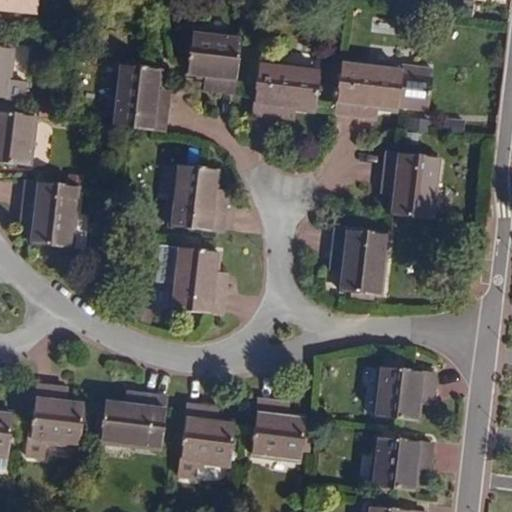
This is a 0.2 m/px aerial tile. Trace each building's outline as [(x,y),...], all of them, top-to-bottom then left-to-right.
[(35,0),(0,0),(0,12),(34,16),(35,0)] [(242,39),(192,34),(191,38),(189,54),(187,74),(206,76),(215,77),(213,91),(236,94),(242,39)] [(191,38),(183,37),(182,53),(189,54),(191,38)] [(12,49),(0,47),(0,98),(5,99),(5,103),(25,106),(27,85),(8,83),(12,49)] [(286,65),(259,62),(252,116),(283,120),(285,107),(296,108),(315,111),(320,72),(285,68),(286,65)] [(367,65),(342,63),(336,116),(365,120),(366,106),(378,108),(398,110),(398,108),(430,111),(434,71),(403,67),(403,72),(367,68),(367,65)] [(160,71),(122,66),(118,102),(115,101),(112,126),(129,128),(162,132),(166,132),(169,103),(156,102),(157,89),(160,71)] [(215,77),(206,76),(205,90),(213,91),(215,77)] [(157,89),(156,102),(169,103),(171,91),(157,89)] [(376,121),(378,108),(366,106),(365,120),(376,121)] [(295,121),(296,108),(285,107),(283,120),(295,121)] [(0,163),(28,167),(34,117),(0,112),(0,163)] [(441,159),(386,153),(383,182),(396,184),(395,195),(393,213),(392,216),(430,220),(435,184),(438,184),(441,159)] [(218,167),(179,163),(174,204),(170,204),(168,227),(223,234),(227,203),(214,201),(215,190),(218,167)] [(81,184),(27,178),(23,211),(35,212),(33,223),(31,243),(70,248),(75,208),(78,208),(81,184)] [(396,184),(383,182),(381,193),(395,195),(396,184)] [(215,190),(214,201),(227,203),(228,192),(215,190)] [(22,222),(33,223),(35,212),(23,211),(22,222)] [(391,236),(335,229),(331,260),(344,261),(342,273),(340,291),(350,293),(373,295),(378,296),(382,261),(387,262),(391,236)] [(218,253),(162,246),(158,282),(172,283),(168,309),(222,316),(226,287),(214,286),(215,275),(218,253)] [(342,273),(344,261),(331,260),(330,271),(342,273)] [(215,275),(214,286),(226,287),(227,276),(215,275)] [(373,295),(350,293),(350,298),(373,301),(373,295)] [(385,356),(384,368),(404,370),(406,358),(385,356)] [(384,368),(381,367),(375,417),(416,422),(418,404),(419,395),(433,397),(436,374),(404,370),(384,368)] [(59,389),(37,386),(31,437),(28,437),(26,456),(45,458),(47,441),(79,444),(84,405),(67,403),(57,402),(59,389)] [(59,389),(57,402),(67,403),(68,390),(59,389)] [(127,393),(126,405),(137,406),(139,395),(127,393)] [(166,398),(139,395),(137,406),(126,405),(105,402),(101,441),(136,445),(136,448),(160,451),(166,398)] [(419,395),(418,404),(432,406),(433,397),(419,395)] [(280,404),(258,401),(252,453),(301,459),(306,420),(288,418),(279,417),(280,404)] [(279,417),(288,418),(290,405),(280,404),(279,417)] [(209,409),(187,406),(178,477),(195,479),(197,461),(230,465),(235,425),(216,423),(208,422),(209,409)] [(208,422),(216,423),(218,410),(209,409),(208,422)] [(0,471),(5,472),(12,415),(0,414),(0,471)] [(393,434),(383,434),(383,438),(379,438),(373,486),(413,491),(415,474),(416,465),(431,466),(433,444),(393,439),(393,434)] [(416,465),(415,474),(429,476),(431,466),(416,465)]
